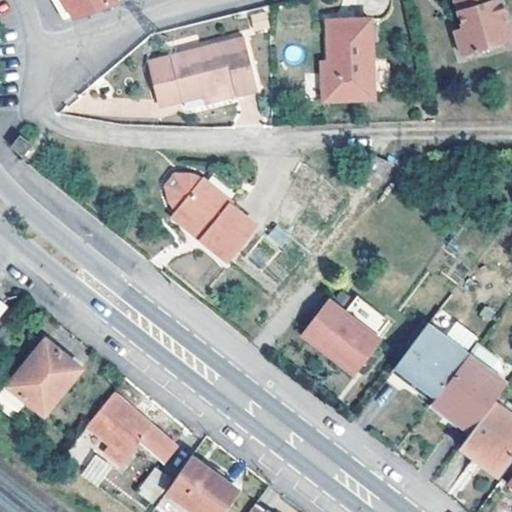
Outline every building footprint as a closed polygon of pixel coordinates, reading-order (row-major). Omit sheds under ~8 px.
[(66,0),(55,0),(65,17),(74,13),(66,0)] [(66,0),(74,13),(113,2),(112,0),(66,0)] [(456,0),(462,18),(453,20),(460,47),(503,36),(496,13),(506,10),(503,0),(456,0)] [(496,13),(503,36),(511,33),(506,10),(496,13)] [(368,15),(326,16),(327,59),(328,69),(321,69),(321,94),(372,93),(368,15)] [(257,85),(241,34),(155,58),(151,65),(159,97),(167,102),(205,91),(205,88),(232,80),(235,91),(257,85)] [(11,145),(24,156),(33,143),(21,133),(11,145)] [(179,202),(187,213),(215,235),(211,240),(237,261),(264,228),(238,206),(240,204),(213,181),(199,176),(184,175),(175,186),(179,202)] [(182,218),(211,240),(215,235),(187,213),(182,218)] [(0,300),(0,317),(8,307),(0,300)] [(307,335),(336,360),(340,355),(361,373),(388,343),(338,301),(307,335)] [(464,327),(452,342),(473,358),(485,344),(464,327)] [(440,403),(475,361),(476,360),(473,358),(452,342),(433,329),(400,371),(440,403)] [(50,338),(13,385),(48,412),(84,367),(50,338)] [(507,366),(485,349),(476,360),(475,361),(497,378),(507,366)] [(357,378),(361,373),(340,355),(336,360),(357,378)] [(497,378),(475,361),(440,403),(437,406),(474,435),(465,448),(466,449),(500,403),(511,388),(497,378)] [(24,404),(6,388),(0,396),(0,403),(16,416),(24,404)] [(181,444),(117,393),(92,424),(114,442),(109,450),(125,463),(143,441),(168,461),(181,444)] [(511,460),(511,412),(500,403),(466,449),(501,475),(511,460)] [(95,455),(81,475),(98,487),(112,467),(95,455)] [(224,511),(242,488),(197,455),(172,488),(204,511),(224,511)] [(155,466),(136,492),(153,504),(171,479),(155,466)] [(274,511),(260,501),(251,511),(274,511)]
